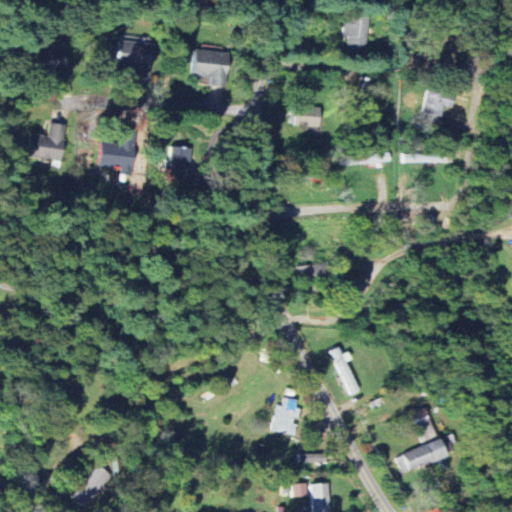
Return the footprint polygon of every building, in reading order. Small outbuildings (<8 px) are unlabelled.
[(342,37),(347,37),(346,54),(366,55),(368,17),(343,16),(342,37)] [(150,78),(154,41),(119,37),(116,65),(135,67),(134,77),(150,78)] [(192,77),(211,77),(210,86),(226,87),(229,53),(193,51),(192,77)] [(71,81),(65,57),(41,63),(44,74),(50,72),(53,85),(71,81)] [(454,97),(427,90),(421,112),(441,117),(444,106),(451,108),(454,97)] [(320,107),(295,106),(294,126),(319,127),(320,107)] [(61,162),(65,124),(49,122),(47,135),(29,133),(27,158),(61,162)] [(100,142),(98,166),(122,168),(121,173),(130,174),(134,132),(121,130),(120,144),(100,142)] [(168,162),(164,162),(163,179),(188,180),(189,147),(169,146),(168,162)] [(403,163),(451,162),(451,152),(402,153),(403,163)] [(389,163),(389,153),(348,155),(349,164),(389,163)] [(296,265),(296,287),(329,287),(328,265),(296,265)] [(292,435),(296,418),(299,401),(282,398),(281,406),(275,405),(270,431),(292,435)] [(435,437),(424,408),(409,414),(421,443),(435,437)] [(445,455),(438,438),(394,457),(401,474),(445,455)] [(327,453),(304,454),(305,462),(327,461),(327,453)] [(84,508),(112,478),(99,465),(70,495),(84,508)] [(305,483),(290,484),(291,497),(306,496),(305,483)] [(311,511),(328,511),(328,483),(311,484),(311,511)]
